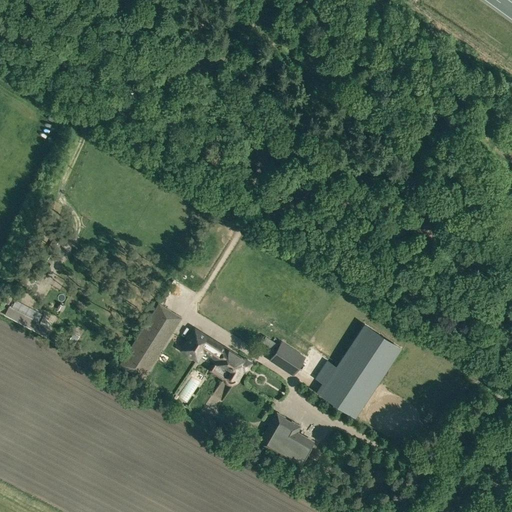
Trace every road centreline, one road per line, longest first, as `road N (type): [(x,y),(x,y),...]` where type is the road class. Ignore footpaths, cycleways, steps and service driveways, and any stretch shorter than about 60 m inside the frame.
road 1 (unclassified): [(511,239),(229,0)]
road 2 (unclassified): [(393,511),(511,386)]
